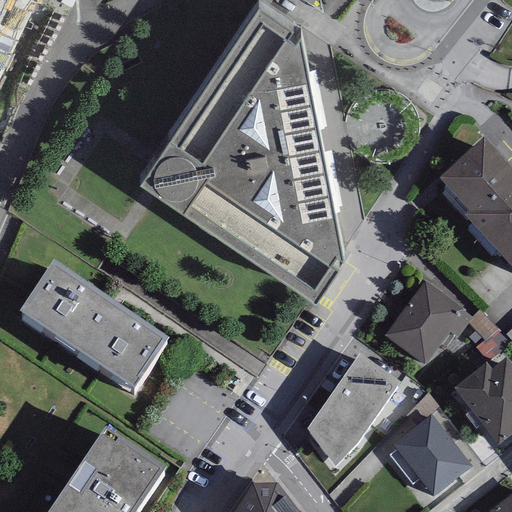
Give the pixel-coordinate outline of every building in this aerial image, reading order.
[(64,15),(34,0),(30,0),(9,40),(43,58),(64,15)] [(63,0),(34,0),(64,15),(71,3),(63,0)] [(292,15),(267,0),(252,0),(140,169),(316,288),(343,248),(299,25),(297,29),(288,23),(292,15)] [(286,0),(292,12),(323,0),(286,0)] [(43,58),(9,40),(0,56),(0,97),(16,107),(43,58)] [(511,157),(497,141),(448,186),(511,256),(511,157)] [(169,345),(54,266),(19,317),(133,396),(169,345)] [(465,313),(425,283),(385,337),(426,367),(450,335),(457,339),(471,320),(464,314),(465,313)] [(360,357),(308,432),(333,470),(399,386),(360,357)] [(511,435),(511,364),(508,359),(492,372),(486,365),(455,390),(500,445),(511,435)] [(472,468),(430,417),(392,448),(433,499),(472,468)] [(141,511),(167,474),(107,433),(53,511),(141,511)] [(297,511),(277,486),(253,488),(237,511),(297,511)] [(511,511),(511,495),(490,511),(511,511)]
